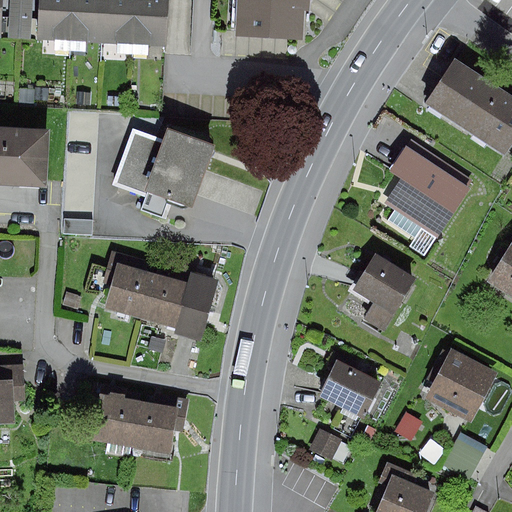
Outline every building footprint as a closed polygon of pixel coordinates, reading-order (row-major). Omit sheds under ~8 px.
[(22,0),(22,32),(41,33),(41,0),(22,0)] [(183,45),(184,0),(53,0),(52,39),(183,45)] [(321,37),(322,0),(255,0),(254,35),(321,37)] [(511,98),(460,65),(431,109),(500,153),(511,134),(511,98)] [(167,215),(175,195),(201,205),(224,145),(177,127),(147,207),(167,215)] [(65,133),(0,131),(0,182),(63,185),(65,133)] [(410,183),(395,204),(445,238),(477,192),(411,147),(394,172),(410,183)] [(144,315),(154,279),(140,275),(144,263),(112,255),(108,272),(116,275),(108,305),(144,315)] [(420,281),(383,259),(359,298),(379,310),(373,320),(390,330),(420,281)] [(511,263),(500,284),(511,291),(511,263)] [(172,271),(168,283),(154,279),(144,315),(180,325),(178,332),(198,337),(213,283),(172,271)] [(500,378),(458,355),(435,399),(476,421),(500,378)] [(392,388),(350,365),(330,401),(372,424),(392,388)] [(132,443),(138,406),(123,403),(126,392),(94,386),(91,405),(100,406),(94,437),(132,443)] [(23,388),(0,388),(0,430),(24,430),(23,388)] [(153,409),(138,406),(132,443),(169,450),(175,419),(183,420),(187,401),(155,397),(153,409)] [(345,446),(326,435),(314,456),(334,466),(345,446)] [(461,438),(447,463),(472,476),(485,452),(461,438)] [(428,511),(434,497),(389,479),(376,511),(428,511)]
